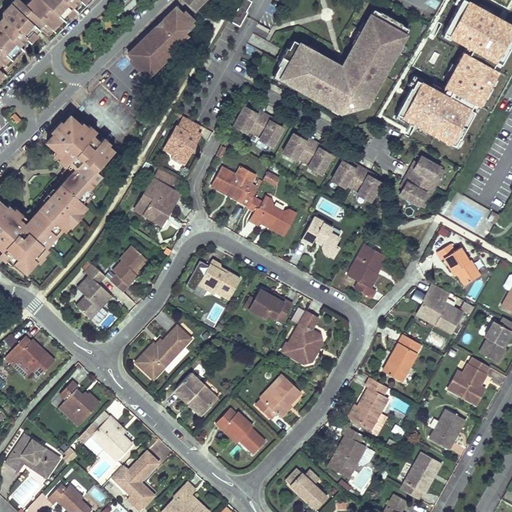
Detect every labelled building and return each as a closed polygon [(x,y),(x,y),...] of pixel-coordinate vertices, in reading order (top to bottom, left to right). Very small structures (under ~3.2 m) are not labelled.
[(0,75),(3,72),(1,70),(0,69),(0,62),(11,51),(32,29),(41,19),(45,23),(49,27),(64,12),(75,0),(32,0),(27,5),(23,1),(22,0),(19,0),(15,5),(11,1),(4,8),(4,13),(7,16),(2,21),(0,19),(0,75)] [(75,0),(64,12),(67,14),(81,0),(75,0)] [(81,0),(67,14),(69,16),(70,17),(87,0),(81,0)] [(185,0),(197,9),(202,0),(185,0)] [(253,2),(248,0),(243,0),(232,22),(241,27),(247,17),(249,13),(247,12),(253,2)] [(392,121),(449,154),(511,47),(511,15),(485,0),(452,0),(414,65),(422,70),(392,121)] [(382,11),(375,7),(367,22),(369,23),(360,38),(358,37),(348,54),(351,55),(348,61),(335,64),(330,61),(331,58),(315,49),(314,50),(307,46),(308,45),(294,37),(290,45),(288,45),(285,50),(283,53),(278,61),(280,62),(275,70),(296,81),(295,83),(311,92),(311,93),(317,97),(317,96),(333,105),(335,101),(341,105),(348,103),(349,107),(350,107),(357,105),(356,101),(363,99),(367,93),(370,95),(371,95),(379,80),(380,80),(384,74),(383,74),(392,57),(391,56),(399,41),(401,42),(410,28),(403,24),(404,23),(382,10),(382,11)] [(169,23),(133,58),(135,60),(144,69),(152,76),(182,47),(180,45),(189,36),(186,33),(194,25),(193,23),(184,15),(181,11),(177,16),(173,12),(165,20),(169,23)] [(64,12),(49,27),(52,30),(67,14),(64,12)] [(195,21),(187,12),(184,15),(193,23),(195,21)] [(67,14),(52,30),(54,31),(69,16),(67,14)] [(41,19),(32,29),(36,32),(45,23),(41,19)] [(165,20),(130,55),(133,58),(169,23),(165,20)] [(364,20),(355,36),(358,37),(360,38),(369,23),(367,22),(364,20)] [(32,29),(11,51),(15,54),(16,56),(38,34),(36,32),(32,29)] [(395,59),(404,43),(401,42),(399,41),(391,56),(392,57),(395,59)] [(316,46),(309,42),(308,45),(307,46),(314,50),(315,49),(316,46)] [(11,51),(0,62),(0,69),(1,70),(15,54),(11,51)] [(135,60),(133,63),(141,71),(144,69),(135,60)] [(275,70),(273,74),(293,86),(295,83),(296,81),(275,70)] [(363,99),(356,101),(357,105),(357,106),(367,104),(371,95),(370,95),(367,93),(363,99)] [(341,105),(335,101),(333,105),(332,106),(340,111),(350,108),(350,107),(349,107),(348,103),(341,105)] [(251,106),(244,103),(234,121),(246,129),(247,126),(254,130),(263,114),(256,110),(257,110),(251,106)] [(265,111),(252,104),(251,106),(257,110),(256,110),(263,114),(265,111)] [(278,118),(265,111),(263,114),(269,118),(270,117),(276,121),(278,118)] [(14,113),(11,116),(17,122),(20,119),(14,113)] [(269,118),(263,114),(254,130),(260,133),(259,136),(271,143),(282,124),(276,121),(270,117),(269,118)] [(175,125),(163,148),(173,154),(171,157),(185,164),(193,150),(191,146),(194,142),(196,143),(201,134),(197,132),(200,125),(183,115),(177,126),(175,125)] [(0,202),(0,238),(31,267),(34,262),(41,255),(46,249),(61,232),(67,225),(73,218),(79,212),(84,206),(82,204),(88,197),(91,194),(88,191),(101,176),(96,172),(111,155),(105,149),(97,142),(91,136),(84,130),(78,125),(72,119),(70,122),(49,145),(56,151),(70,164),(75,168),(25,225),(19,219),(5,207),(0,202)] [(52,134),(45,142),(49,145),(70,122),(66,119),(62,123),(52,134)] [(60,120),(50,131),(52,134),(62,123),(60,120)] [(82,122),(78,125),(84,130),(87,127),(82,122)] [(87,127),(84,130),(91,136),(95,131),(89,125),(87,127)] [(305,138),(293,131),(282,149),(295,157),(296,154),(302,158),(312,142),(305,139),(305,138)] [(313,139),(301,132),(299,134),(305,138),(305,139),(312,142),(313,139)] [(102,137),(97,142),(105,149),(108,146),(109,144),(102,137)] [(326,146),(313,139),(312,142),(318,146),(318,145),(325,149),(326,146)] [(318,146),(312,142),(302,158),(309,162),(308,164),(320,171),(331,153),(325,149),(318,145),(318,146)] [(216,155),(220,157),(225,147),(221,145),(216,155)] [(108,146),(105,149),(111,155),(114,151),(108,146)] [(56,151),(51,156),(65,169),(70,164),(56,151)] [(413,168),(410,166),(406,173),(432,188),(436,181),(432,178),(439,167),(420,156),(417,162),(413,168)] [(342,159),(331,178),(343,185),(345,182),(351,186),(360,170),(354,167),(354,166),(348,162),(342,159)] [(362,167),(349,160),(348,162),(354,166),(354,167),(360,170),(362,167)] [(23,215),(19,219),(25,225),(75,168),(70,164),(65,169),(23,215)] [(236,174),(222,167),(211,186),(225,194),(226,191),(241,199),(240,202),(248,206),(253,196),(257,188),(255,187),(250,184),(255,175),(240,166),(236,174)] [(375,175),(362,167),(360,170),(367,174),(373,177),(375,175)] [(436,181),(443,169),(439,167),(432,178),(436,181)] [(159,168),(154,176),(173,185),(177,177),(159,168)] [(367,174),(360,170),(351,186),(358,190),(356,192),(369,199),(379,181),(373,177),(367,174)] [(263,179),(274,185),(278,177),(267,171),(263,179)] [(432,188),(406,173),(402,180),(405,181),(401,188),(398,193),(417,204),(424,192),(428,195),(432,188)] [(153,178),(134,209),(157,223),(163,211),(164,212),(165,209),(167,210),(172,202),(174,203),(178,196),(177,193),(153,178)] [(226,191),(225,194),(240,202),(241,199),(226,191)] [(417,204),(421,207),(428,195),(424,192),(417,204)] [(248,206),(247,207),(254,211),(256,207),(258,209),(262,201),(253,196),(248,206)] [(88,197),(82,204),(84,206),(90,200),(88,197)] [(254,211),(249,219),(258,225),(260,222),(261,220),(266,222),(269,221),(269,224),(268,227),(284,236),(296,213),(289,209),(282,211),(273,206),(271,199),(262,201),(258,209),(256,207),(254,211)] [(9,202),(5,207),(19,219),(23,215),(9,202)] [(157,223),(161,225),(174,203),(172,202),(167,210),(165,209),(164,212),(163,211),(157,223)] [(237,206),(231,216),(237,220),(244,210),(237,206)] [(489,214),(497,219),(501,212),(493,208),(491,211),(489,214)] [(79,212),(73,218),(77,222),(84,216),(81,214),(79,212)] [(314,216),(301,239),(311,244),(315,238),(323,243),(322,245),(324,252),(334,258),(339,248),(335,245),(340,238),(330,232),(333,228),(323,223),(324,222),(314,216)] [(73,218),(67,225),(69,227),(71,229),(77,222),(73,218)] [(446,236),(449,229),(440,225),(437,232),(446,236)] [(0,238),(0,250),(1,251),(7,257),(13,263),(25,273),(31,267),(0,238)] [(364,244),(347,275),(358,281),(354,288),(371,297),(375,290),(371,287),(378,273),(376,272),(372,270),(381,253),(364,244)] [(450,244),(436,252),(441,259),(443,258),(452,272),(455,270),(457,274),(464,285),(480,275),(470,260),(469,261),(460,247),(454,250),(450,244)] [(112,270),(116,274),(110,281),(122,292),(138,275),(135,273),(139,269),(147,260),(132,245),(119,259),(121,261),(112,270)] [(376,272),(386,256),(381,253),(372,270),(376,272)] [(41,255),(34,262),(39,265),(45,258),(44,257),(41,255)] [(7,257),(5,260),(11,265),(13,263),(7,257)] [(199,260),(185,286),(194,291),(198,284),(214,293),(215,292),(217,289),(230,296),(240,278),(228,271),(227,273),(221,270),(220,266),(219,263),(212,259),(208,265),(199,260)] [(508,264),(501,260),(499,265),(505,269),(508,264)] [(91,265),(87,261),(82,267),(85,271),(85,272),(89,275),(77,288),(85,296),(88,298),(86,300),(83,298),(76,306),(90,318),(111,295),(98,283),(105,276),(92,264),(91,265)] [(510,290),(501,306),(511,311),(511,274),(509,275),(504,285),(505,287),(510,290)] [(422,304),(416,314),(435,325),(436,324),(451,332),(462,312),(444,302),(449,292),(432,283),(426,293),(427,293),(427,295),(422,304)] [(215,292),(228,299),(230,296),(217,289),(215,292)] [(254,299),(251,305),(257,308),(255,312),(265,318),(267,314),(281,321),(291,303),(284,299),(282,302),(272,296),(260,289),(254,299)] [(416,289),(411,298),(422,304),(427,295),(416,289)] [(284,299),(273,293),(272,296),(282,302),(284,299)] [(254,299),(249,296),(244,306),(255,312),(257,308),(251,305),(254,299)] [(466,302),(462,309),(470,313),(474,306),(466,302)] [(291,319),(297,322),(304,310),(298,307),(291,319)] [(97,321),(106,330),(117,318),(109,310),(97,321)] [(287,341),(281,351),(303,363),(311,361),(317,350),(313,348),(321,335),(311,329),(318,317),(307,310),(288,343),(287,341)] [(494,321),(484,337),(487,338),(479,352),(497,362),(505,348),(504,347),(501,345),(510,330),(511,331),(511,321),(503,317),(499,324),(494,321)] [(153,342),(135,362),(153,379),(177,353),(172,348),(178,341),(183,346),(191,338),(177,325),(162,340),(157,346),(155,344),(153,342)] [(504,347),(511,332),(511,331),(510,330),(501,345),(504,347)] [(403,334),(383,370),(401,380),(417,353),(416,352),(421,344),(403,334)] [(317,350),(322,342),(321,335),(313,348),(317,350)] [(18,356),(11,363),(26,378),(33,370),(39,376),(54,360),(32,339),(30,341),(25,336),(11,350),(18,356)] [(172,348),(177,353),(183,346),(178,341),(172,348)] [(11,350),(4,357),(11,363),(18,356),(11,350)] [(467,364),(462,373),(458,370),(447,389),(475,404),(485,388),(480,385),(479,385),(481,381),(482,382),(486,374),(485,374),(489,367),(472,357),(468,364),(467,364)] [(190,372),(173,390),(187,403),(189,400),(203,413),(218,398),(190,372)] [(261,398),(255,404),(270,419),(276,413),(280,417),(288,408),(287,407),(289,404),(301,392),(285,377),(263,400),(261,398)] [(370,377),(365,386),(368,387),(358,406),(350,419),(378,434),(388,416),(380,412),(388,398),(383,395),(388,387),(370,377)] [(58,407),(78,426),(99,403),(88,392),(86,394),(84,397),(81,394),(75,389),(78,386),(72,380),(59,394),(65,399),(58,407)] [(187,403),(201,416),(203,413),(189,400),(187,403)] [(355,404),(347,418),(350,419),(358,406),(355,404)] [(239,440),(253,453),(265,441),(251,428),(252,426),(237,412),(235,413),(229,408),(215,423),(222,429),(224,426),(235,436),(237,434),(241,437),(239,439),(239,440)] [(446,409),(429,439),(448,449),(452,442),(450,441),(456,429),(459,431),(465,420),(446,409)] [(109,415),(104,410),(92,422),(98,427),(109,415)] [(78,437),(84,443),(90,436),(103,448),(116,461),(132,444),(122,434),(114,426),(117,422),(109,415),(98,427),(92,422),(78,437)] [(122,434),(126,431),(117,422),(114,426),(122,434)] [(395,424),(391,431),(401,436),(405,430),(395,424)] [(224,426),(222,429),(236,443),(239,440),(239,439),(241,437),(237,434),(235,436),(224,426)] [(364,436),(346,426),(342,433),(347,436),(342,445),(339,444),(327,466),(348,478),(357,462),(366,447),(366,446),(360,442),(364,436)] [(450,441),(452,442),(459,431),(456,429),(450,441)] [(24,434),(5,462),(19,471),(24,463),(27,458),(34,462),(33,463),(49,474),(60,458),(24,434)] [(84,443),(96,455),(103,448),(90,436),(84,443)] [(76,453),(69,447),(64,452),(67,454),(71,459),(76,453)] [(369,461),(374,451),(366,447),(357,462),(362,465),(369,461)] [(147,451),(127,471),(121,466),(111,477),(130,495),(143,507),(154,495),(140,482),(158,462),(147,451)] [(441,463),(421,452),(400,489),(418,499),(422,492),(424,493),(428,486),(425,485),(432,473),(434,475),(441,463)] [(67,454),(63,458),(68,464),(72,460),(71,459),(67,454)] [(24,463),(46,477),(49,474),(33,463),(34,462),(27,458),(24,463)] [(297,468),(285,480),(315,508),(326,496),(314,484),(304,474),(297,468)] [(319,479),(309,469),(304,474),(314,484),(319,479)] [(425,485),(428,486),(434,475),(432,473),(425,485)] [(341,479),(337,483),(343,488),(347,484),(341,479)] [(168,505),(168,511),(208,511),(209,511),(194,497),(190,501),(187,498),(190,494),(195,489),(187,482),(174,496),(175,497),(168,505)] [(60,484),(47,498),(54,504),(57,500),(68,511),(66,511),(88,511),(91,509),(81,499),(83,497),(69,484),(65,488),(60,484)] [(392,511),(401,511),(407,501),(394,494),(386,507),(393,511),(392,511)] [(130,495),(127,499),(139,511),(143,507),(130,495)]
